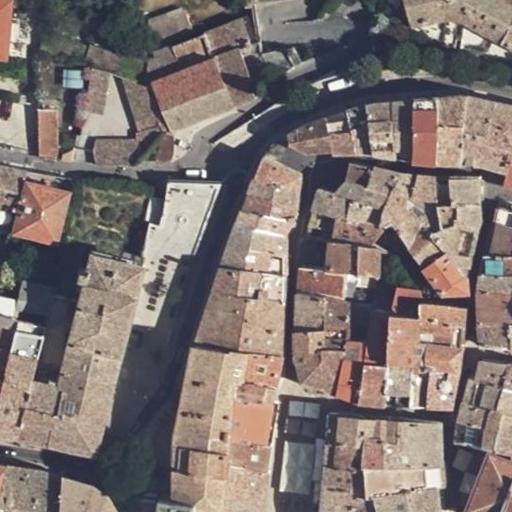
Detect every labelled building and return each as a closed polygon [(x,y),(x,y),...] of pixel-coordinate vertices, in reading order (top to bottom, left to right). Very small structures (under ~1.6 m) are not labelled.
[(0,0),(0,53),(27,56),(30,37),(10,34),(11,18),(7,18),(8,0),(0,0)] [(511,5),(501,0),(405,0),(414,29),(451,20),(460,22),(511,52),(511,5)] [(150,19),(155,38),(188,27),(183,9),(150,19)] [(165,136),(258,98),(255,89),(257,88),(257,81),(253,71),(249,62),(245,53),(256,48),(247,23),(159,56),(161,62),(149,66),(151,85),(165,136)] [(150,151),(165,136),(151,85),(129,77),(150,151)] [(464,92),(443,95),(439,161),(463,162),(467,130),(471,94),(464,92)] [(499,100),(471,94),(467,130),(490,133),(499,100)] [(443,95),(418,97),(416,160),(439,161),(443,95)] [(418,97),(395,98),(397,157),(416,160),(418,97)] [(371,101),(369,101),(372,128),(374,153),(397,157),(395,98),(371,101)] [(511,102),(499,100),(490,133),(467,130),(463,162),(484,163),(509,170),(511,159),(511,102)] [(369,101),(348,110),(357,148),(374,153),(372,128),(369,101)] [(54,161),(57,161),(56,145),(59,144),(59,110),(40,109),(42,159),(54,161)] [(332,149),(357,148),(348,110),(327,117),(332,149)] [(307,150),(332,149),(327,117),(307,125),(290,133),(292,141),(307,150)] [(283,150),(292,141),(290,133),(276,145),(265,155),(273,159),(283,150)] [(120,166),(138,165),(136,152),(120,152),(120,166)] [(303,174),(273,159),(265,155),(257,175),(301,188),(303,174)] [(353,160),(348,177),(369,185),(376,165),(353,160)] [(26,170),(0,163),(0,206),(16,210),(26,170)] [(400,173),(376,165),(369,185),(391,193),(400,173)] [(54,176),(26,170),(16,210),(18,211),(14,229),(55,240),(68,187),(54,178),(54,176)] [(437,175),(400,173),(391,193),(385,207),(383,222),(387,224),(393,222),(418,255),(439,237),(434,230),(442,227),(437,175)] [(452,174),(437,175),(442,227),(454,222),(453,199),(452,174)] [(481,174),(452,174),(453,199),(481,201),(481,174)] [(299,203),(301,188),(257,175),(250,192),(299,203)] [(71,179),(54,176),(54,178),(68,187),(71,179)] [(348,177),(337,193),(385,207),(391,193),(369,185),(348,177)] [(221,182),(167,180),(163,203),(163,213),(159,224),(149,221),(141,256),(143,261),(192,265),(221,182)] [(98,183),(83,181),(70,230),(83,234),(98,183)] [(150,191),(98,183),(83,234),(94,236),(136,247),(145,210),(148,201),(150,191)] [(321,188),(314,210),(383,222),(385,207),(337,193),(321,188)] [(298,214),(299,203),(250,192),(244,207),(298,214)] [(482,219),(481,201),(453,199),(454,222),(480,229),(482,219)] [(145,210),(152,212),(163,213),(163,203),(148,201),(145,210)] [(511,208),(500,205),(488,253),(511,252),(511,208)] [(287,234),(298,214),(244,207),(238,222),(287,234)] [(314,210),(308,226),(335,232),(333,241),(383,246),(374,242),(387,224),(383,222),(314,210)] [(287,255),(287,234),(238,222),(231,241),(287,255)] [(468,274),(480,229),(454,222),(442,227),(434,230),(439,237),(450,251),(463,273),(468,274)] [(70,230),(55,286),(53,294),(78,301),(84,279),(77,277),(79,267),(87,269),(91,250),(94,236),(83,234),(70,230)] [(418,255),(426,267),(450,251),(439,237),(418,255)] [(287,272),(287,255),(231,241),(223,264),(287,272)] [(333,241),(330,269),(358,272),(357,284),(381,287),(383,246),(333,241)] [(136,292),(143,263),(91,250),(87,269),(79,267),(77,277),(84,279),(78,301),(53,294),(48,314),(45,324),(35,363),(49,366),(112,380),(119,354),(120,354),(136,293),(136,292)] [(470,290),(468,274),(463,273),(450,251),(426,267),(445,292),(470,290)] [(486,252),(482,273),(511,273),(511,252),(488,253),(486,252)] [(287,274),(287,272),(223,264),(215,289),(286,298),(287,274)] [(302,265),(299,291),(328,294),(353,300),(356,301),(357,291),(357,284),(358,272),(330,269),(302,265)] [(481,284),(481,291),(511,291),(511,273),(482,273),(481,284)] [(48,314),(53,294),(55,286),(23,279),(18,298),(0,293),(0,312),(18,316),(19,308),(48,314)] [(425,299),(422,289),(399,286),(393,311),(423,314),(423,299),(425,299)] [(284,354),(286,298),(215,289),(198,342),(254,350),(284,354)] [(299,291),(299,330),(327,332),(328,294),(299,291)] [(511,291),(481,291),(481,321),(506,321),(511,320),(511,291)] [(305,381),(323,384),(325,369),(325,342),(350,343),(353,300),(328,294),(327,332),(299,330),(299,346),(305,381)] [(468,305),(425,299),(423,299),(423,314),(423,339),(464,346),(468,305)] [(339,391),(361,399),(364,379),(368,358),(390,359),(392,335),(393,311),(374,309),(375,303),(356,301),(353,300),(350,343),(339,391)] [(393,311),(392,335),(423,339),(423,314),(393,311)] [(0,395),(17,318),(18,316),(0,312),(0,395)] [(0,395),(0,431),(16,435),(31,377),(35,363),(45,324),(17,318),(0,395)] [(483,343),(507,344),(506,321),(481,321),(483,343)] [(461,370),(464,346),(423,339),(392,335),(390,359),(416,361),(416,365),(433,367),(461,370)] [(198,511),(200,507),(226,509),(231,461),(233,435),(238,394),(240,376),(249,377),(254,350),(198,342),(189,387),(180,432),(178,496),(164,495),(161,511),(198,511)] [(330,387),(339,391),(350,343),(325,342),(325,369),(323,384),(330,387)] [(279,380),(284,354),(254,350),(249,377),(240,376),(238,394),(276,400),(279,380)] [(482,357),(478,377),(504,384),(509,360),(482,357)] [(361,399),(388,401),(390,359),(368,358),(364,379),(361,399)] [(388,401),(400,402),(402,383),(414,384),(416,365),(416,361),(390,359),(388,401)] [(412,403),(429,404),(433,367),(416,365),(414,384),(412,403)] [(94,451),(112,380),(49,366),(46,380),(58,383),(57,391),(62,393),(58,407),(55,408),(48,441),(94,451)] [(454,406),(461,370),(433,367),(429,404),(454,406)] [(472,375),(469,385),(502,394),(498,408),(509,411),(511,398),(511,385),(504,384),(478,377),(472,375)] [(16,435),(48,441),(55,408),(58,407),(62,393),(57,391),(58,383),(46,380),(31,377),(16,435)] [(400,402),(412,403),(414,384),(402,383),(400,402)] [(469,385),(466,398),(498,408),(502,394),(469,385)] [(269,441),(276,400),(238,394),(233,435),(269,441)] [(466,398),(460,419),(488,424),(486,436),(502,439),(505,425),(511,426),(511,411),(509,411),(498,408),(466,398)] [(332,411),(330,439),(356,441),(355,455),(366,456),(367,461),(388,461),(389,441),(404,441),(404,418),(332,411)] [(443,421),(404,418),(404,441),(389,441),(388,461),(445,462),(443,421)] [(460,419),(458,442),(511,450),(511,426),(505,425),(502,439),(486,436),(488,424),(460,419)] [(273,442),(269,441),(233,435),(231,461),(269,468),(273,442)] [(330,439),(326,484),(369,476),(367,461),(366,456),(355,455),(356,441),(330,439)] [(511,511),(511,456),(493,449),(491,454),(475,448),(467,471),(482,477),(470,508),(481,511),(511,511)] [(238,511),(261,511),(269,468),(231,461),(226,509),(238,511)] [(446,485),(445,462),(388,461),(367,461),(369,476),(370,495),(376,494),(440,485),(446,485)] [(1,511),(32,511),(34,508),(59,511),(61,474),(53,471),(39,469),(30,467),(7,463),(0,484),(0,501),(5,503),(1,511)] [(89,482),(61,474),(59,511),(116,511),(106,492),(89,482)] [(326,484),(323,511),(330,511),(339,511),(370,496),(370,495),(369,476),(326,484)] [(443,508),(440,485),(376,494),(381,511),(414,511),(417,511),(443,508)] [(330,511),(381,511),(376,494),(370,495),(370,496),(339,511),(330,511)]
